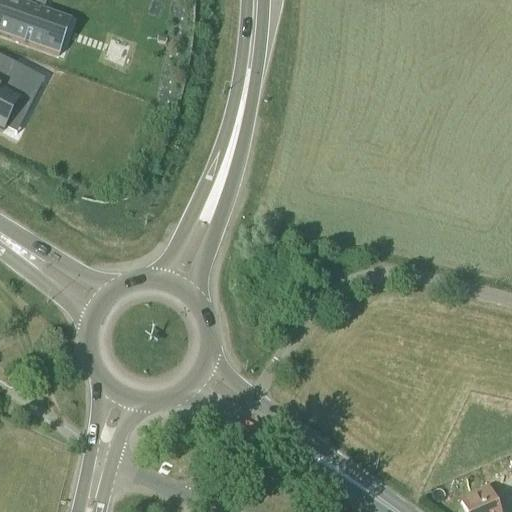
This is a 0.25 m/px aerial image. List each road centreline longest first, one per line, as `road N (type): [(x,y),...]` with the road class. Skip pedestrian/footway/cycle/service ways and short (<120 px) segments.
road 1 (unclassified): [(246,407),(314,311),(351,282),(393,274),(511,301)]
road 2 (primary): [(175,284),(221,176),(241,103),(251,0)]
road 3 (primary): [(395,511),(246,407)]
